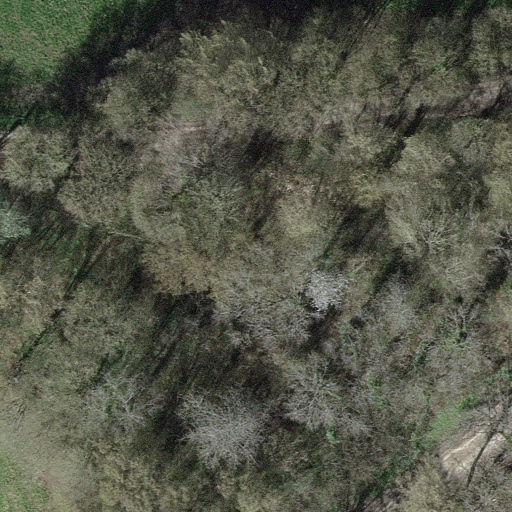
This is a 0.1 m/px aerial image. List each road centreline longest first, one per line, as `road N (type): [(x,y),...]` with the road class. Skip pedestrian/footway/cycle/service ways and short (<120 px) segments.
road 1 (track): [(0,135),(47,139),(511,88)]
road 2 (track): [(398,511),(511,418)]
